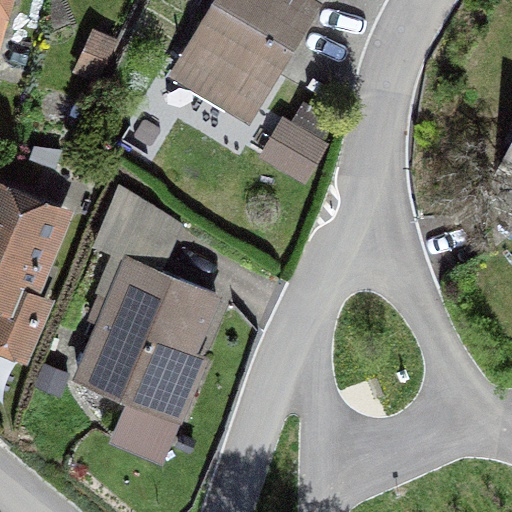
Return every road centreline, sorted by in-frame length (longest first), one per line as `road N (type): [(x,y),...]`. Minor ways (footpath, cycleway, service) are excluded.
road 1 (residential): [(426,0),(404,38),(360,180),(227,511)]
road 2 (track): [(457,377),(360,180)]
road 3 (track): [(457,377),(422,424),(316,476)]
road 4 (track): [(316,476),(304,328)]
